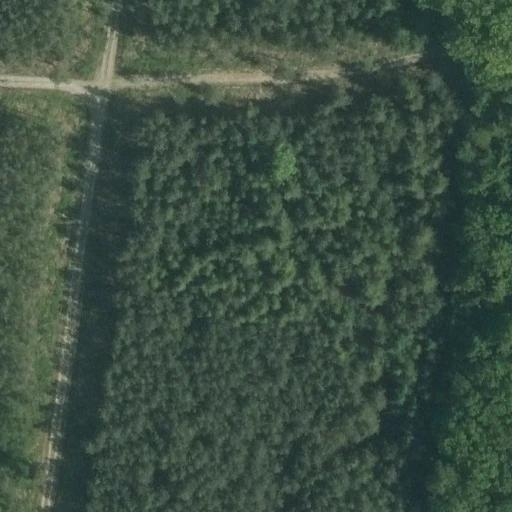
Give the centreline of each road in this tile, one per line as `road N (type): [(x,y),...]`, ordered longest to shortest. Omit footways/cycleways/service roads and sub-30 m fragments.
road 1 (track): [(45,511),(102,81)]
road 2 (track): [(102,81),(293,76),(511,46)]
